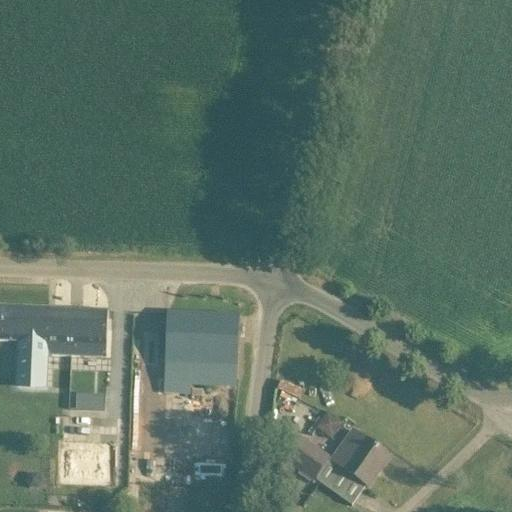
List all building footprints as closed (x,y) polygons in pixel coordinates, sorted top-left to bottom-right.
[(0,342),(19,344),(18,373),(46,375),(47,357),(106,360),(108,313),(0,308),(0,342)] [(168,316),(167,336),(165,384),(236,387),(239,319),(168,316)] [(296,406),(303,390),(282,381),(275,397),(296,406)] [(91,397),(91,412),(105,412),(105,398),(91,397)] [(313,434),(338,449),(351,427),(325,412),(313,434)] [(332,464),(367,489),(389,457),(354,433),(332,464)] [(282,458),(315,481),(329,460),(296,437),(282,458)] [(30,476),(26,482),(29,489),(37,489),(41,482),(37,476),(30,476)] [(443,511),(482,511),(462,492),(443,511)]
